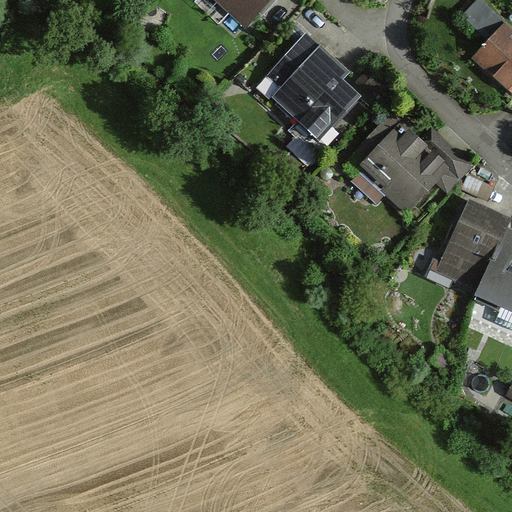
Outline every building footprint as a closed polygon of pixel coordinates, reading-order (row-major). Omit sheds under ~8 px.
[(278,0),(200,0),(241,38),(278,0)] [(476,0),(467,4),(478,29),(500,19),(490,0),(476,0)] [(511,34),(502,26),(468,64),(511,102),(511,34)] [(351,76),(307,35),(266,79),(279,92),(272,100),(320,144),(361,99),(344,83),(351,76)] [(422,143),(398,122),(353,171),(407,220),(436,189),(447,198),(474,169),(433,131),(422,143)] [(506,221),(466,203),(435,274),(474,292),(502,230),(506,221)] [(511,233),(502,230),(474,292),(471,299),(511,317),(511,233)]
